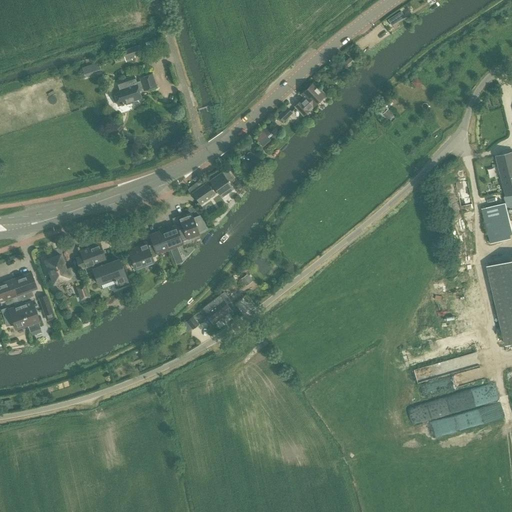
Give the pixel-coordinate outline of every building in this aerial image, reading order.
[(397,22),(393,16),(387,20),(391,26),(397,22)] [(134,56),(140,54),(138,46),(122,51),(125,61),(134,58),(134,56)] [(345,69),(353,62),(349,57),(341,64),(345,69)] [(100,71),(97,64),(82,69),(85,76),(100,71)] [(140,81),(136,83),(134,76),(116,82),(118,88),(112,90),(117,106),(127,103),(126,101),(131,99),(132,101),(141,99),(138,90),(142,88),(143,91),(156,87),(152,74),(139,79),(140,81)] [(303,116),(325,95),(313,82),(303,92),(306,95),(294,107),(303,116)] [(379,109),(389,120),(394,115),(388,108),(394,103),(390,99),(379,109)] [(291,113),(286,108),(277,116),(282,121),(291,113)] [(271,128),(268,125),(257,135),(258,136),(255,139),(262,147),(270,140),(263,132),(265,131),(266,132),(271,128)] [(511,152),(495,156),(505,196),(511,194),(511,152)] [(190,188),(187,190),(190,194),(192,193),(200,205),(209,198),(214,194),(214,193),(217,191),(221,197),(232,189),(229,184),(234,180),(226,169),(221,173),(221,172),(209,181),(212,185),(209,187),(206,183),(203,185),(200,180),(197,182),(194,184),(192,186),(190,188)] [(206,229),(199,216),(192,218),(190,214),(178,218),(179,220),(173,223),(174,226),(161,231),(168,249),(183,244),(181,239),(185,237),(185,238),(198,234),(198,233),(206,229)] [(157,254),(168,249),(161,231),(149,235),(153,244),(147,246),(146,244),(127,251),(133,269),(154,261),(153,259),(158,257),(157,254)] [(87,273),(93,271),(98,285),(114,278),(117,286),(127,282),(118,259),(101,266),(100,262),(105,260),(99,244),(79,252),(80,252),(86,267),(85,267),(87,273)] [(72,267),(65,269),(60,255),(44,260),(54,287),(64,284),(77,279),(72,267)] [(511,260),(488,266),(507,345),(511,343),(511,260)] [(38,321),(31,301),(25,303),(24,301),(33,296),(31,290),(36,289),(30,273),(11,280),(16,296),(27,325),(29,333),(40,329),(37,321),(38,321)] [(246,287),(252,282),(247,274),(240,279),(246,287)] [(0,301),(11,297),(16,296),(11,280),(0,284),(0,301)] [(80,302),(90,298),(85,284),(75,288),(80,302)] [(202,309),(201,309),(202,309),(207,315),(207,316),(207,317),(205,319),(204,321),(207,325),(209,325),(212,323),(213,324),(231,311),(225,303),(229,300),(224,292),(219,296),(219,295),(216,298),(202,309)] [(44,316),(53,313),(47,295),(38,298),(44,316)] [(27,325),(16,296),(11,297),(15,307),(2,311),(4,318),(5,327),(14,325),(15,329),(27,325)] [(192,329),(198,325),(192,317),(186,321),(192,329)] [(422,396),(485,380),(482,366),(433,378),(432,374),(438,372),(436,364),(415,370),(422,396)] [(451,416),(414,425),(419,442),(455,433),(451,416)]
